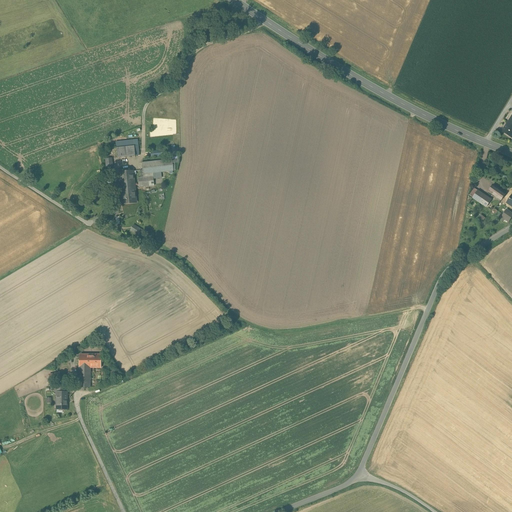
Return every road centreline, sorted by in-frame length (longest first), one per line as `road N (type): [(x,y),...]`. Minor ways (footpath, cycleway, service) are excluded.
road 1 (unclassified): [(511,227),(452,266),(437,287),(359,474)]
road 2 (secondary): [(483,141),(370,86),(233,0)]
road 3 (track): [(264,20),(192,54),(178,79),(146,104),(143,126)]
